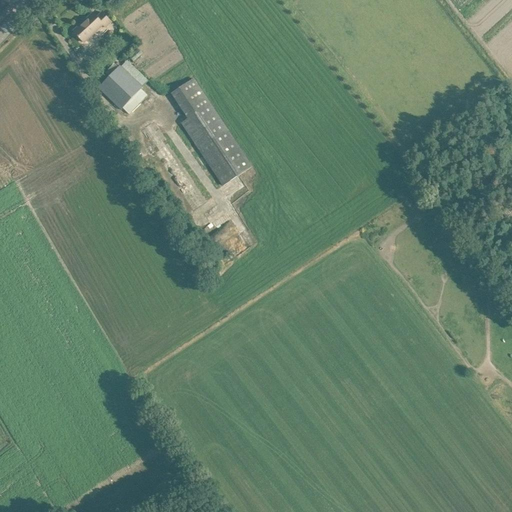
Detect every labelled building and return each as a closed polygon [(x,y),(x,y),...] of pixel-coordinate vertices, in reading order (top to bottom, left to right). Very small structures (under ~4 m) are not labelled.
[(73,31),(84,43),(103,25),(106,28),(112,22),(102,12),(98,17),(94,14),(85,22),(85,21),(73,31)] [(123,108),(128,113),(146,95),(141,90),(143,88),(130,76),(133,72),(126,65),(122,68),(120,66),(118,68),(115,64),(106,73),(110,76),(99,88),(121,110),(123,108)] [(181,124),(223,186),(252,167),(194,79),(171,94),(188,119),(181,124)] [(162,144),(175,133),(161,117),(148,129),(162,144)] [(243,213),(238,215),(244,228),(249,226),(243,213)]
